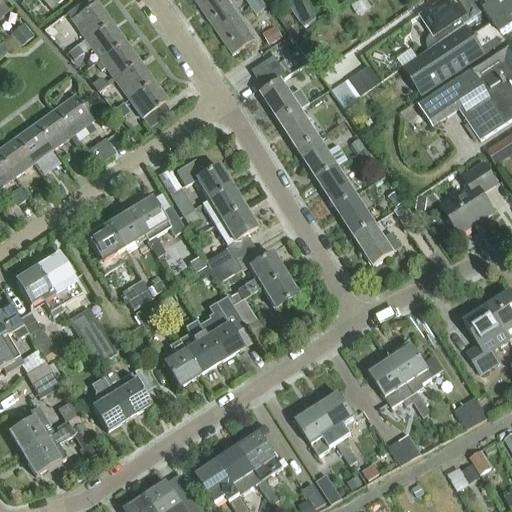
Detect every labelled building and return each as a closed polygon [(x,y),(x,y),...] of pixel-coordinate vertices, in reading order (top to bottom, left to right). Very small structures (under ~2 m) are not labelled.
[(191,0),(200,13),(218,0),(191,0)] [(218,0),(200,13),(216,36),(238,21),(223,0),(218,0)] [(263,0),(250,0),(247,3),(253,11),(265,2),(263,0)] [(319,21),(303,0),(300,0),(291,7),(307,29),(319,21)] [(438,47),(468,27),(483,16),(503,2),(508,10),(511,6),(511,0),(465,0),(458,5),(454,0),(448,0),(420,19),(438,47)] [(265,2),(253,11),(257,17),(269,9),(265,2)] [(441,88),(442,89),(473,69),(503,48),(498,41),(511,30),(511,29),(511,28),(511,27),(511,6),(508,10),(503,2),(483,16),(468,27),(438,47),(403,71),(423,101),(441,88)] [(0,20),(8,13),(0,3),(0,20)] [(83,14),(71,23),(85,43),(110,25),(96,5),(90,10),(86,5),(80,10),(83,14)] [(253,43),(238,21),(216,36),(232,58),(253,43)] [(85,43),(99,63),(124,44),(110,25),(85,43)] [(31,39),(22,27),(12,35),(22,47),(31,39)] [(275,29),(263,37),(269,48),(282,40),(275,29)] [(503,48),(473,69),(442,89),(441,88),(423,101),(416,106),(433,132),(460,115),(480,146),(511,124),(511,42),(503,48)] [(140,67),(124,44),(99,63),(116,86),(140,67)] [(3,46),(0,48),(0,59),(8,52),(3,46)] [(78,49),(70,55),(76,63),(84,56),(78,49)] [(278,67),(273,59),(250,74),(257,85),(280,70),(278,67)] [(286,62),(278,67),(280,70),(283,75),(291,70),(286,62)] [(116,86),(128,103),(153,85),(140,67),(116,86)] [(372,68),(334,95),(347,113),(384,86),(372,68)] [(257,85),(264,95),(260,97),(280,126),(300,113),(308,108),(300,96),(292,101),(281,84),(286,80),(283,75),(280,70),(257,85)] [(101,81),(92,88),(98,95),(107,89),(101,81)] [(167,104),(153,85),(128,103),(142,122),(167,104)] [(56,114),(74,139),(85,131),(91,127),(94,125),(76,100),(56,114)] [(84,102),(80,105),(86,113),(89,110),(84,102)] [(131,116),(124,107),(116,113),(123,122),(131,116)] [(94,110),(88,115),(93,122),(99,118),(94,110)] [(298,154),(318,141),(300,113),(280,126),(298,154)] [(55,152),(74,139),(56,114),(37,127),(55,152)] [(37,127),(16,142),(34,167),(55,152),(37,127)] [(91,127),(85,131),(89,138),(96,133),(91,127)] [(386,133),(370,146),(381,159),(385,155),(386,133)] [(317,184),(338,170),(318,141),(298,154),(317,184)] [(0,157),(16,180),(34,167),(16,142),(0,153),(0,157)] [(105,142),(88,155),(98,170),(116,157),(105,142)] [(353,147),(359,157),(367,152),(360,142),(353,147)] [(366,153),(359,158),(366,168),(373,164),(366,153)] [(0,191),(16,180),(0,157),(0,191)] [(219,169),(203,179),(195,164),(176,176),(185,191),(196,184),(208,205),(232,191),(219,169)] [(471,193),(443,212),(460,238),(495,215),(482,197),(498,186),(483,165),(462,180),(471,193)] [(336,212),(356,198),(338,170),(317,184),(336,212)] [(21,191),(11,198),(19,208),(28,201),(21,191)] [(220,225),(244,210),(232,191),(208,205),(204,207),(216,228),(220,225)] [(169,200),(182,221),(194,214),(181,193),(169,200)] [(396,195),(388,200),(396,211),(398,211),(404,206),(396,195)] [(354,240),(375,227),(356,198),(336,212),(354,240)] [(417,200),(415,212),(425,214),(427,202),(417,200)] [(145,240),(158,261),(166,256),(156,240),(170,232),(174,239),(185,233),(172,210),(160,217),(152,203),(131,216),(145,240)] [(417,227),(404,207),(394,214),(407,234),(417,227)] [(220,225),(233,245),(256,231),(244,210),(220,225)] [(200,224),(194,214),(182,221),(189,231),(200,224)] [(131,216),(109,230),(123,253),(145,240),(131,216)] [(354,240),(373,269),(394,255),(393,255),(401,250),(392,235),(384,241),(375,227),(354,240)] [(130,265),(123,253),(109,230),(87,243),(101,266),(97,269),(105,281),(130,265)] [(207,266),(213,276),(236,263),(229,252),(207,266)] [(246,257),(236,263),(213,276),(221,287),(253,267),(246,257)] [(256,283),(239,294),(244,303),(262,293),(285,278),(272,257),(248,271),(256,283)] [(52,297),(75,284),(60,259),(37,273),(52,297)] [(37,273),(16,286),(31,310),(43,303),(55,321),(64,316),(52,297),(37,273)] [(285,278),(262,293),(274,313),(297,299),(285,278)] [(167,292),(163,284),(154,290),(148,293),(148,294),(152,301),(159,297),(167,292)] [(148,293),(143,285),(132,292),(137,300),(148,294),(148,293)] [(137,300),(132,292),(123,297),(134,315),(154,303),(152,301),(148,294),(137,300)] [(487,311),(509,344),(511,342),(511,297),(511,296),(487,311)] [(222,367),(243,353),(234,338),(245,331),(232,311),(227,301),(208,313),(214,323),(201,331),(207,342),(222,367)] [(255,325),(243,304),(232,311),(245,331),(255,325)] [(99,307),(79,319),(84,328),(95,321),(95,320),(102,311),(99,307)] [(152,323),(157,331),(167,325),(156,307),(136,319),(142,329),(152,323)] [(0,344),(6,341),(13,337),(24,330),(20,324),(11,308),(0,314),(0,344)] [(509,344),(487,311),(464,326),(479,349),(467,356),(480,377),(500,364),(494,354),(509,344)] [(31,317),(20,324),(24,330),(29,338),(31,342),(32,341),(42,335),(31,317)] [(75,333),(84,328),(79,319),(70,325),(75,333)] [(75,333),(81,343),(101,330),(95,321),(84,328),(75,333)] [(142,329),(148,337),(157,331),(152,323),(142,329)] [(197,325),(188,331),(198,348),(185,355),(200,380),(222,367),(207,342),(201,331),(197,325)] [(17,345),(29,338),(24,330),(13,337),(17,345)] [(81,343),(87,352),(107,340),(101,330),(81,343)] [(42,335),(32,341),(47,366),(58,359),(43,334),(42,335)] [(113,349),(107,340),(87,352),(98,370),(107,364),(102,356),(113,349)] [(5,379),(23,369),(6,341),(0,344),(0,374),(2,374),(5,379)] [(159,363),(178,393),(200,380),(185,355),(178,345),(169,351),(172,355),(159,363)] [(118,357),(113,349),(102,356),(107,364),(118,357)] [(413,350),(392,364),(414,398),(417,396),(425,391),(422,388),(444,374),(435,360),(424,367),(413,350)] [(408,410),(414,406),(423,422),(431,417),(417,396),(414,398),(392,364),(370,378),(393,412),(404,405),(408,410)] [(46,367),(28,377),(26,378),(33,389),(52,377),(46,367)] [(129,423),(150,410),(131,378),(121,384),(115,375),(104,382),(129,423)] [(58,387),(52,377),(33,389),(31,389),(38,400),(58,387)] [(97,395),(96,402),(104,403),(105,405),(92,413),(107,437),(129,423),(104,382),(93,389),(97,395)] [(351,454),(346,446),(353,441),(345,428),(355,421),(340,398),(319,411),(348,457),(351,454)] [(465,408),(478,428),(488,422),(476,402),(465,408)] [(468,434),(478,428),(465,408),(455,414),(468,434)] [(10,436),(24,459),(55,439),(38,411),(22,421),(26,427),(10,436)] [(348,457),(319,411),(296,426),(320,462),(338,451),(343,460),(348,457)] [(94,446),(78,420),(67,426),(72,434),(70,435),(73,440),(81,454),(94,446)] [(56,433),(59,437),(55,439),(24,459),(37,480),(68,462),(59,449),(73,440),(70,435),(72,434),(67,426),(56,433)] [(239,452),(261,485),(265,483),(283,471),(261,437),(239,452)] [(398,446),(411,466),(421,460),(409,440),(398,446)] [(401,471),(411,466),(398,446),(389,452),(401,471)] [(259,489),(264,498),(272,493),(265,483),(261,485),(239,452),(218,466),(241,501),(259,489)] [(351,454),(348,457),(343,460),(350,470),(358,465),(351,454)] [(481,480),(488,476),(494,473),(484,455),(477,459),(470,463),(481,480)] [(248,511),(241,501),(218,466),(196,480),(215,508),(226,501),(232,511),(248,511)] [(374,475),(369,467),(362,471),(367,480),(374,475)] [(462,475),(469,488),(479,481),(472,469),(462,475)] [(78,474),(68,480),(73,488),(83,482),(78,474)] [(344,503),(329,479),(318,486),(334,510),(344,503)] [(359,480),(348,486),(353,494),(364,489),(359,480)] [(178,502),(167,487),(147,501),(153,511),(200,511),(189,494),(178,502)] [(304,495),(310,503),(300,509),(301,511),(320,511),(327,508),(315,488),(304,495)] [(279,504),(272,493),(264,498),(271,509),(279,504)] [(511,511),(511,493),(503,499),(510,511),(511,511)] [(130,511),(153,511),(147,501),(130,511)]
